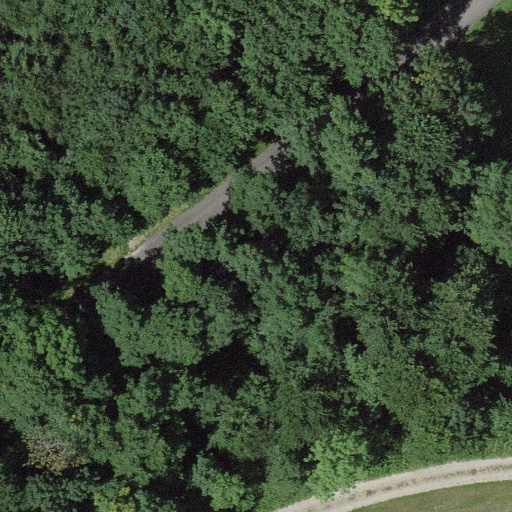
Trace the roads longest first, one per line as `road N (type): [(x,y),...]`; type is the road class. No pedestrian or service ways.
road 1 (unclassified): [(471,0),(27,365),(0,403)]
road 2 (track): [(314,511),(415,484),(511,471)]
